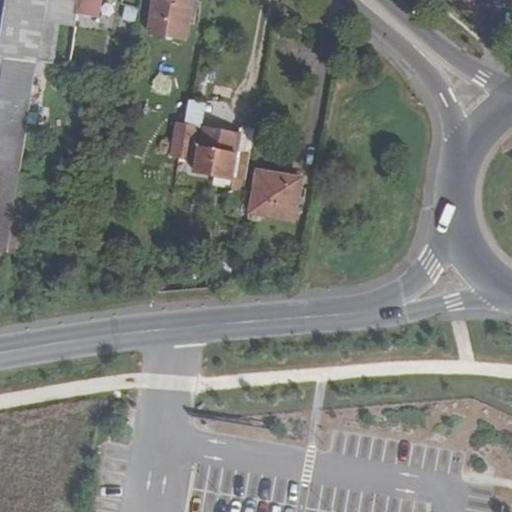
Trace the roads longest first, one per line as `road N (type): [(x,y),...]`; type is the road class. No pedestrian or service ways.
road 1 (unclassified): [(391,312),(0,350)]
road 2 (primary): [(347,0),(406,49),(445,98),(466,150)]
road 3 (primary): [(511,92),(385,0)]
road 4 (unclassified): [(391,312),(511,291)]
